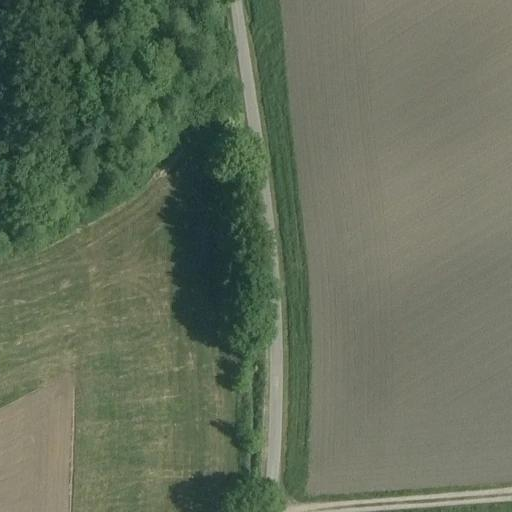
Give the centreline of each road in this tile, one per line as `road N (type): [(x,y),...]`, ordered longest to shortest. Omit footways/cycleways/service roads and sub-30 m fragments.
road 1 (unclassified): [(238,0),(280,287),(274,511)]
road 2 (track): [(294,511),(511,496)]
